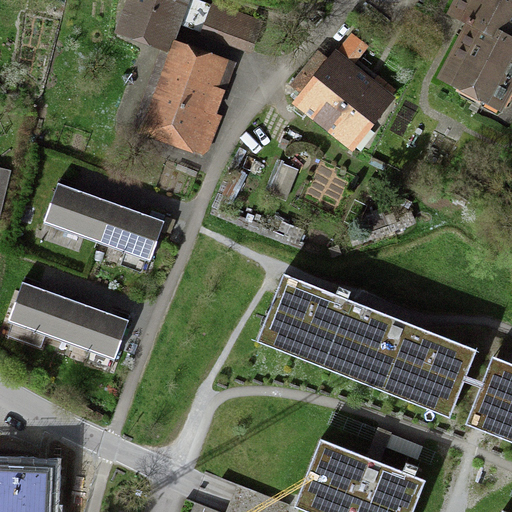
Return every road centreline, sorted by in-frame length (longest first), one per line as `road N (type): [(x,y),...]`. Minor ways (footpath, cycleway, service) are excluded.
road 1 (unclassified): [(349,0),(235,129),(203,187),(109,447)]
road 2 (residential): [(0,385),(109,447)]
